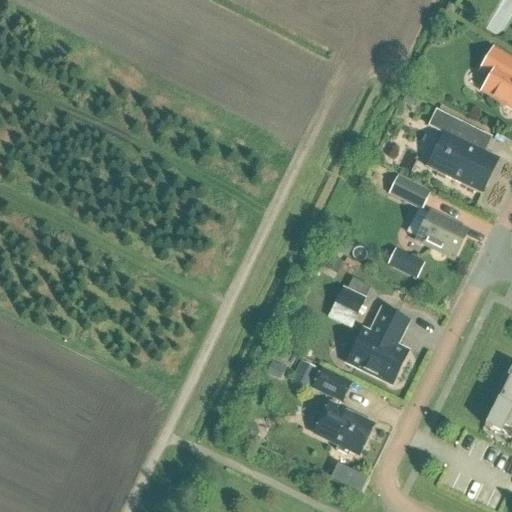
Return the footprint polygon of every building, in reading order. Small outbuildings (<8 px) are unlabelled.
[(453,38),(457,31),(445,24),(441,31),(453,38)] [(511,113),(511,63),(492,52),(478,74),(489,81),(481,94),(511,113)] [(407,93),(403,104),(411,107),(416,97),(407,93)] [(481,197),(498,162),(484,155),(491,141),(436,114),(428,129),(443,136),(426,170),(481,197)] [(422,212),(431,194),(399,178),(389,196),(422,212)] [(454,261),(467,235),(429,216),(416,243),(454,261)] [(387,267),(416,281),(423,266),(394,252),(387,267)] [(344,291),(341,290),(332,308),(355,319),(364,301),(344,291)] [(399,342),(408,324),(382,312),(369,337),(362,334),(346,366),(392,388),(407,356),(392,349),(396,341),(399,342)] [(325,342),(327,326),(300,322),(298,338),(325,342)] [(272,364),(266,376),(268,376),(279,382),(284,370),(273,365),(272,364)] [(300,365),(290,386),(306,393),(316,373),(300,365)] [(511,372),(485,428),(511,441),(511,372)] [(341,405),(350,387),(321,373),(312,391),(332,400),(314,436),(337,447),(335,453),(347,459),(350,454),(357,457),(372,428),(336,411),(340,404),(341,405)] [(244,427),(241,433),(244,441),(246,443),(249,445),(250,445),(255,443),(258,437),(255,429),(251,425),(244,427)]
